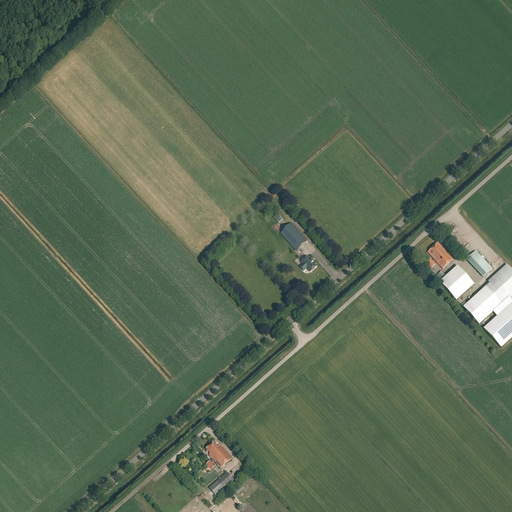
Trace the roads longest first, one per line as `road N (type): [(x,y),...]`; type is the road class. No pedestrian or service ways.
road 1 (tertiary): [(288,323),(511,124)]
road 2 (tertiary): [(76,511),(288,323)]
road 3 (unclassified): [(304,341),(511,155)]
road 4 (unclassified): [(175,457),(304,341)]
road 5 (track): [(0,103),(114,0)]
